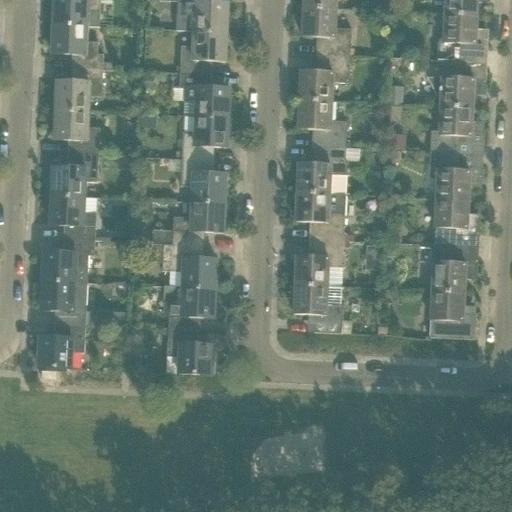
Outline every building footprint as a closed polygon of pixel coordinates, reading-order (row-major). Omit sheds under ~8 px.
[(100,0),(55,0),(54,26),(86,27),(87,12),(100,13),(100,0)] [(182,0),(182,15),(177,15),(177,32),(194,32),(227,34),(228,5),(209,4),(209,0),(182,0)] [(303,0),(303,9),(338,11),(338,0),(303,0)] [(445,0),(445,16),(477,17),(477,0),(445,0)] [(338,11),(303,9),(302,38),(323,39),(322,56),(350,58),(351,31),(337,30),(338,11)] [(445,16),(444,45),(437,44),(437,62),(443,62),(487,64),(488,37),(476,37),(477,17),(445,16)] [(86,27),(54,26),(53,56),(77,57),(76,70),(103,71),(115,72),(115,68),(111,64),(103,64),(103,56),(98,56),(98,44),(86,43),(86,27)] [(227,34),(194,32),(193,48),(181,48),(179,74),(206,75),(207,62),(225,63),(227,34)] [(350,58),(322,56),(322,74),(300,73),(299,102),(334,103),(335,84),(349,85),(350,58)] [(443,62),(442,79),(427,78),(437,97),(441,97),(441,108),(473,109),(474,90),(486,90),(487,64),(443,62)] [(57,83),(56,112),(88,113),(89,98),(101,98),(103,71),(76,70),(76,84),(57,83)] [(211,76),(206,75),(179,74),(179,90),(184,90),(184,102),(196,103),(195,118),(229,120),(230,90),(211,90),(211,76)] [(143,77),(142,89),(153,90),(154,78),(143,77)] [(390,94),(390,108),(403,108),(403,94),(390,94)] [(334,103),(299,102),(298,131),(319,132),(318,149),(346,150),(347,123),(333,122),(334,103)] [(473,109),(441,108),(439,137),(456,138),(455,155),(483,156),(484,129),(472,129),(473,109)] [(88,113),(56,112),(54,141),(73,142),(72,155),(99,157),(100,129),(88,129),(88,113)] [(182,133),(181,160),(208,161),(209,148),(227,149),(229,120),(195,118),(195,134),(182,133)] [(346,150),(318,149),(317,166),(298,165),(297,194),(346,196),(347,162),(345,162),(346,150)] [(392,152),(391,161),(400,162),(401,153),(392,152)] [(429,180),(437,180),(436,200),(469,202),(469,182),(481,183),(483,156),(455,155),(430,153),(429,180)] [(53,168),(52,197),(84,199),(85,183),(97,184),(99,157),(72,155),(72,169),(53,168)] [(208,161),(181,160),(180,188),(192,188),(192,203),(225,205),(226,176),(207,175),(208,161)] [(346,196),(297,194),(296,223),(317,224),(316,241),(344,242),(346,196)] [(84,199),(52,197),(50,227),(69,228),(68,241),(95,242),(96,215),(84,214),(84,199)] [(469,202),(436,200),(435,229),(435,246),(478,248),(480,222),(468,221),(469,202)] [(137,216),(150,217),(151,204),(138,203),(137,216)] [(172,230),(172,245),(199,247),(199,233),(223,235),(225,205),(192,203),(191,219),(173,218),(172,230)] [(44,253),(42,282),(75,284),(76,268),(88,269),(89,257),(94,257),(95,242),(68,241),(68,255),(44,253)] [(296,258),(295,286),(330,288),(330,269),(344,269),(345,254),(343,254),(344,242),(316,241),(315,258),(296,258)] [(163,246),(161,272),(183,273),(182,289),(215,290),(217,261),(198,260),(199,247),(172,245),(172,246),(163,246)] [(435,246),(432,293),(464,294),(465,275),(477,275),(478,248),(435,246)] [(366,247),(366,255),(378,256),(379,248),(366,247)] [(396,281),(380,280),(380,291),(396,291),(396,281)] [(75,284),(42,282),(41,312),(60,313),(59,326),(85,327),(87,284),(75,284)] [(330,288),(295,286),(294,316),(315,317),(314,334),(341,335),(343,308),(340,308),(341,288),(330,288)] [(215,290),(182,289),(165,288),(163,320),(169,320),(168,331),(195,332),(195,319),(214,320),(215,290)] [(464,294),(432,293),(430,339),(474,341),(475,314),(463,314),(464,294)] [(85,327),(59,326),(58,340),(40,339),(38,369),(71,370),(72,354),(84,355),(85,327)] [(378,326),(378,336),(388,337),(388,326),(378,326)] [(195,332),(168,331),(166,374),(179,375),(211,377),(213,347),(194,346),(195,332)] [(330,476),(326,428),(249,433),(253,482),(330,476)]
